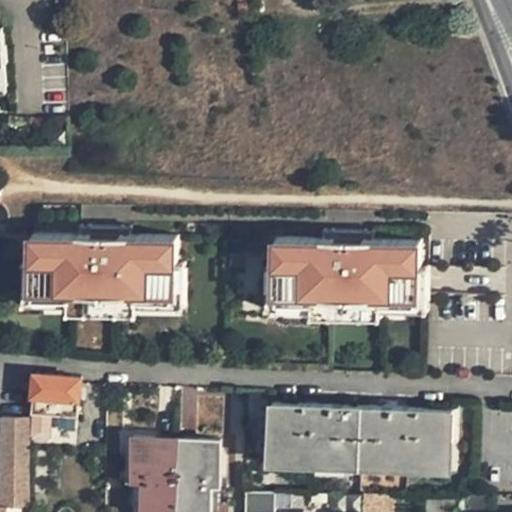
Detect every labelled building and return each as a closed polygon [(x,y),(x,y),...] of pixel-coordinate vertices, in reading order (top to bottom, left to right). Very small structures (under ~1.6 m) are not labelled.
[(9,21),(0,21),(0,27),(3,67),(0,67),(0,84),(15,83),(9,21)] [(89,233),(89,225),(80,224),(80,233),(89,233)] [(121,234),(121,225),(89,225),(89,233),(80,233),(34,232),(34,258),(45,258),(45,286),(164,288),(164,260),(176,260),(176,234),(130,234),(121,234)] [(130,225),(121,225),(121,234),(130,234),(130,225)] [(362,228),(331,227),(331,236),(322,236),(276,235),(275,261),(287,261),(287,289),(406,291),(406,263),(418,263),(419,236),(371,235),(362,235),(362,228)] [(331,236),(331,227),(322,227),(322,236),(331,236)] [(45,258),(34,258),(23,258),(22,301),(68,302),(68,308),(137,309),(137,303),(183,304),(184,260),(176,260),(164,260),(164,288),(45,286),(45,258)] [(287,261),(275,261),(265,261),(264,304),(310,305),(310,311),(380,312),(380,306),(426,306),(426,278),(426,263),(418,263),(406,263),(406,291),(287,289),(287,261)] [(81,397),(83,374),(36,369),(33,411),(59,413),(61,396),(81,397)] [(452,467),(455,405),(273,398),(270,459),(452,467)] [(15,511),(16,503),(32,503),(30,415),(2,415),(3,502),(0,502),(0,511),(15,511)] [(146,508),(178,510),(179,435),(134,433),(134,477),(146,478),(146,508)] [(222,437),(179,435),(178,510),(207,511),(212,511),(213,482),(221,482),(222,437)] [(277,511),(277,488),(247,488),(246,511),(263,511),(264,511),(277,511)] [(391,511),(391,490),(366,490),(367,511),(391,511)] [(454,511),(455,499),(426,498),(425,511),(454,511)]
